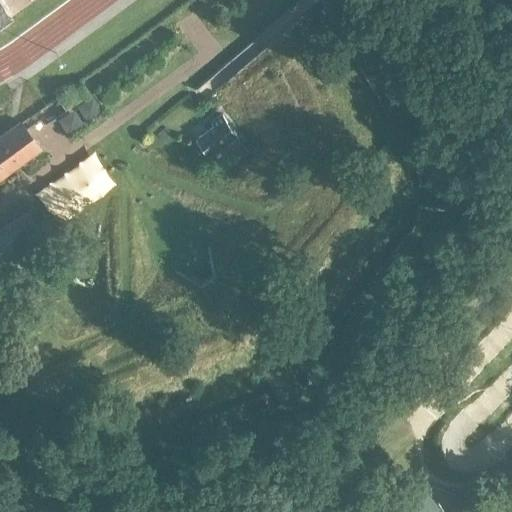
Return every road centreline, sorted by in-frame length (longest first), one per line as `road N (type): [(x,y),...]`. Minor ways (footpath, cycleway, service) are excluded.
road 1 (track): [(121,159),(125,324)]
road 2 (track): [(121,159),(272,222)]
